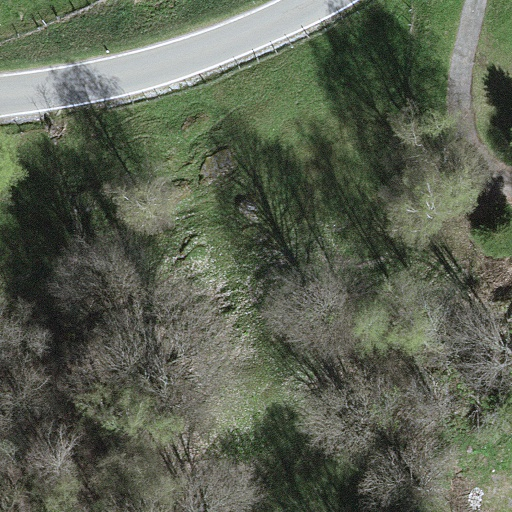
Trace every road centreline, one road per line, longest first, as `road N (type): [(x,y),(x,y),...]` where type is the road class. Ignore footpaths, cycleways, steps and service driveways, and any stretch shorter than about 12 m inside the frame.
road 1 (tertiary): [(299,0),(193,49),(0,84)]
road 2 (track): [(452,0),(426,88),(448,190),(511,212)]
